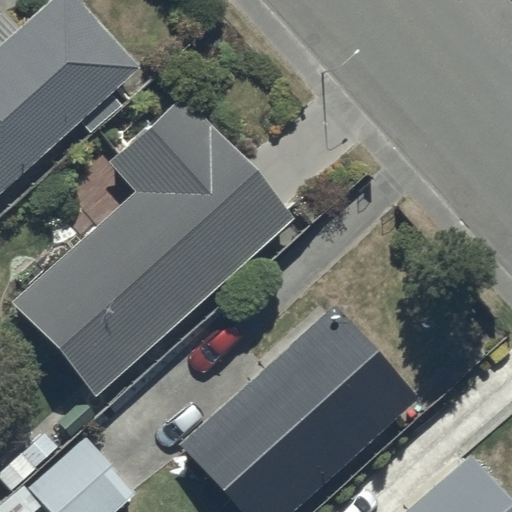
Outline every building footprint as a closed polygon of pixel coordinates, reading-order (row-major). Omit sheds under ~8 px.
[(0,186),(131,71),(67,0),(50,0),(0,44),(0,186)] [(12,301),(95,394),(292,221),(179,93),(103,160),(133,195),(12,301)] [(175,448),(232,511),(284,511),(413,397),(332,307),(175,448)] [(81,445),(30,492),(48,511),(112,511),(129,496),(81,445)] [(507,511),(462,460),(403,511),(507,511)]
